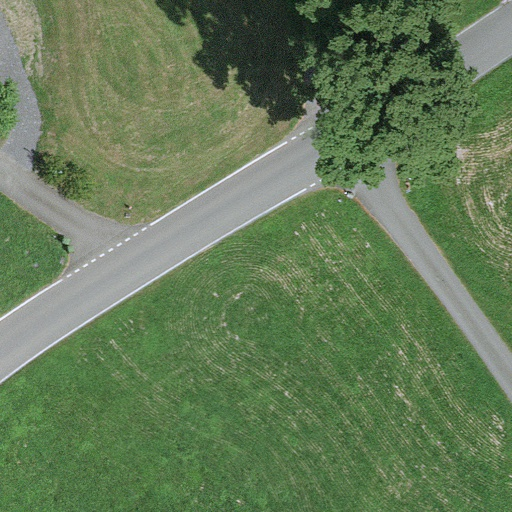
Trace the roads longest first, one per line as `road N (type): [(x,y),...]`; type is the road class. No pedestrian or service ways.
road 1 (tertiary): [(511,28),(0,348)]
road 2 (track): [(511,366),(348,133)]
road 3 (track): [(331,0),(348,133)]
